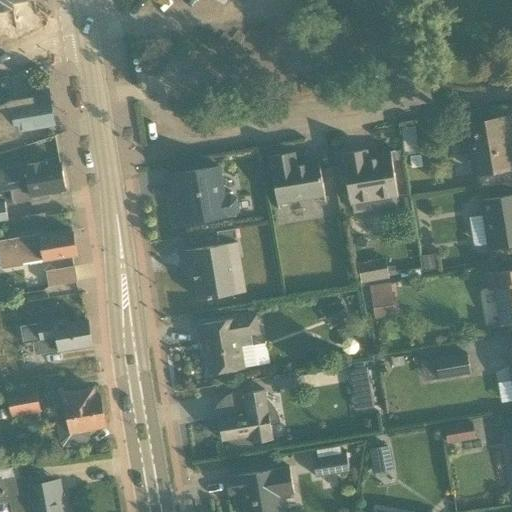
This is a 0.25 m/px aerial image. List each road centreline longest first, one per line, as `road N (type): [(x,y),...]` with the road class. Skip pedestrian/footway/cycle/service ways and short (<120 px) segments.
road 1 (secondary): [(165,511),(117,236)]
road 2 (secondary): [(117,236),(113,314),(141,511)]
road 3 (residential): [(511,94),(257,137)]
road 4 (secondary): [(84,33),(117,236)]
